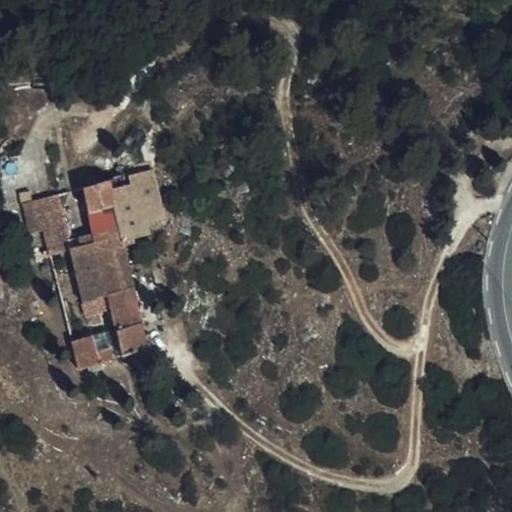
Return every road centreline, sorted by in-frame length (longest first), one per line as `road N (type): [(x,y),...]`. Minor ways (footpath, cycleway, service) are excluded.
road 1 (track): [(511,196),(481,204),(448,253),(425,340),(412,455),(394,481),(302,468),(181,366)]
road 2 (track): [(425,340),(398,349),(364,314),(288,112),(301,45)]
